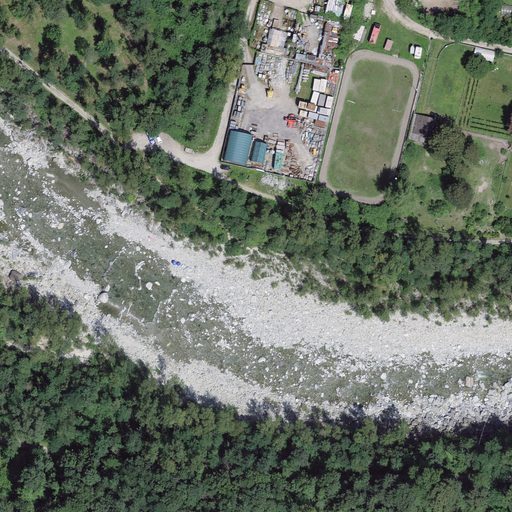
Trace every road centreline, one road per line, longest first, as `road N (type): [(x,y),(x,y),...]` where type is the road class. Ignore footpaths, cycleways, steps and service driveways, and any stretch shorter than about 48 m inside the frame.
road 1 (track): [(511,250),(409,251),(260,195),(103,130),(0,50)]
road 2 (track): [(0,437),(278,478),(511,474)]
road 3 (residential): [(252,0),(208,172)]
